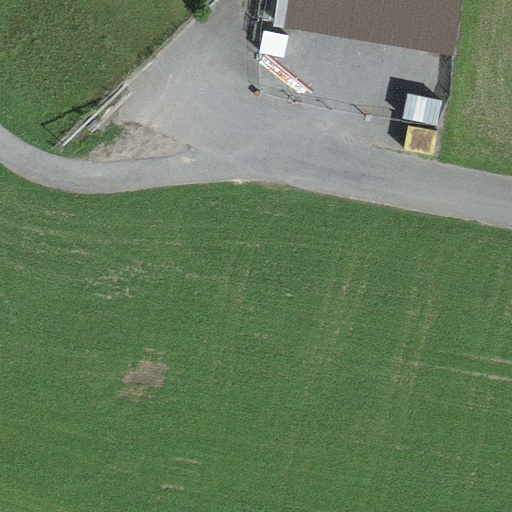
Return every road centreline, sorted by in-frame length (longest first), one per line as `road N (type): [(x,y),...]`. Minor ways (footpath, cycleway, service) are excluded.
road 1 (track): [(0,140),(29,169),(117,181),(268,155),(511,202)]
road 2 (track): [(268,155),(154,53)]
